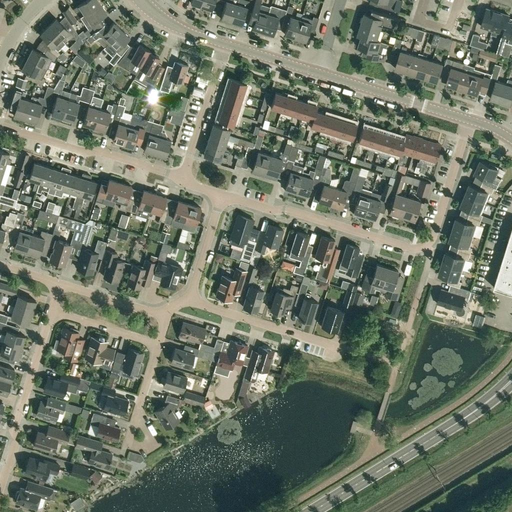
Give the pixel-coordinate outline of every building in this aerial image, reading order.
[(81,9),(84,14),(100,4),(97,0),(85,0),(73,9),(76,13),(81,9)] [(202,0),(201,6),(212,10),(214,0),(202,0)] [(220,18),(231,22),(237,0),(223,0),(226,1),(220,18)] [(246,0),(237,0),(231,22),(241,25),(249,1),(246,0)] [(252,28),(262,32),(270,7),(269,7),(261,4),(262,0),(254,0),(255,0),(248,21),(253,23),(252,28)] [(379,6),(393,11),(396,0),(380,0),(381,0),(379,6)] [(107,13),(100,4),(84,14),(80,17),(88,29),(84,32),(88,37),(97,29),(98,28),(105,22),(101,17),(107,13)] [(273,35),(280,11),(276,9),(276,8),(270,6),(269,7),(270,7),(262,32),(273,35)] [(68,8),(62,12),(70,23),(71,24),(76,20),(68,8)] [(492,30),(498,12),(486,8),(481,26),(492,30)] [(370,15),(364,13),(361,24),(380,30),(382,25),(383,24),(393,28),(397,17),(372,9),(370,15)] [(498,12),(492,30),(497,31),(496,36),(500,37),(496,52),(502,54),(506,43),(510,29),(510,27),(511,23),(511,22),(511,21),(507,20),(509,15),(498,12)] [(284,34),(295,38),(300,20),(290,16),(284,34)] [(311,23),(300,20),(295,38),(305,41),(310,25),(316,26),(318,18),(313,16),(311,23)] [(56,18),(48,26),(61,39),(65,35),(69,39),(74,39),(78,43),(81,40),(71,24),(70,23),(65,28),(56,18)] [(121,30),(113,22),(109,26),(105,22),(98,28),(97,29),(88,37),(86,39),(90,43),(95,39),(105,47),(109,43),(121,30)] [(377,40),(380,30),(361,24),(358,35),(361,36),(377,40)] [(61,47),(57,44),(61,39),(48,26),(40,34),(53,47),(49,51),(57,57),(63,62),(64,60),(65,58),(57,51),(61,47)] [(410,35),(412,27),(407,26),(404,33),(410,35)] [(422,42),(425,31),(419,29),(416,40),(422,42)] [(112,57),(109,61),(113,65),(121,56),(116,52),(117,50),(129,37),(121,30),(109,43),(105,47),(103,48),(112,57)] [(470,45),(486,50),(488,43),(478,40),(480,36),(473,33),(470,45)] [(436,47),(440,36),(434,34),(430,45),(436,47)] [(381,41),(377,40),(361,36),(358,35),(356,43),(359,43),(358,47),(364,48),(362,54),(384,61),(386,55),(377,52),(379,46),(386,48),(387,43),(381,41)] [(400,48),(402,40),(396,38),(394,46),(400,48)] [(449,51),(453,40),(446,38),(443,49),(449,51)] [(136,62),(141,65),(149,51),(139,45),(132,56),(126,53),(117,64),(129,71),(132,67),(133,67),(136,62)] [(395,69),(406,72),(411,54),(406,52),(407,48),(402,46),(395,69)] [(57,57),(49,51),(47,49),(43,54),(32,48),(27,59),(42,67),(45,61),(50,64),(52,60),(54,62),(57,57)] [(141,65),(135,76),(155,87),(157,80),(164,66),(157,62),(159,58),(149,52),(150,51),(149,51),(141,65)] [(416,75),(423,54),(419,53),(418,56),(411,54),(406,72),(416,75)] [(416,75),(426,79),(432,61),(426,59),(427,56),(423,54),(416,75)] [(447,58),(446,60),(443,71),(449,73),(446,85),(457,88),(462,70),(464,64),(447,58)] [(47,69),(42,67),(27,59),(21,69),(32,75),(31,81),(43,84),(45,80),(42,78),(47,69)] [(172,80),(182,83),(188,65),(174,61),(172,67),(167,65),(159,89),(168,92),(172,80)] [(437,82),(443,64),(432,61),(426,79),(437,82)] [(501,65),(495,63),(492,74),(491,77),(497,79),(501,65)] [(462,70),(457,88),(467,91),(472,74),(474,69),(475,67),(464,64),(462,70)] [(112,80),(117,74),(109,67),(104,73),(112,80)] [(492,74),(474,69),(472,74),(467,91),(478,95),(482,84),(488,86),(491,77),(492,74)] [(51,114),(62,117),(68,99),(70,92),(62,90),(65,80),(59,79),(56,84),(53,88),(53,91),(58,93),(57,96),(51,114)] [(226,89),(243,94),(246,83),(231,79),(229,85),(227,85),(226,89)] [(511,80),(508,79),(506,84),(500,102),(501,102),(501,104),(509,107),(510,105),(511,105),(511,101),(511,80)] [(490,98),(500,102),(506,84),(496,80),(490,98)] [(30,100),(24,119),(36,122),(42,104),(48,106),(53,91),(53,88),(48,87),(47,86),(43,98),(38,96),(38,98),(31,96),(30,100)] [(76,94),(70,92),(68,99),(62,117),(73,121),(79,102),(78,102),(79,100),(84,101),(88,88),(82,87),(80,95),(76,94)] [(24,119),(30,100),(24,98),(26,92),(14,88),(10,103),(16,105),(13,115),(24,119)] [(93,127),(99,109),(93,107),(95,100),(91,99),(94,90),(88,88),(84,101),(89,103),(89,106),(88,105),(82,124),(93,127)] [(240,104),(243,94),(226,89),(225,93),(226,93),(224,100),(240,104)] [(270,108),(281,111),(286,94),(282,93),(282,94),(275,92),(270,108)] [(290,95),(286,94),(281,111),(291,114),(296,99),(290,97),(290,95)] [(302,101),(296,99),(291,114),(301,117),(307,100),(303,99),(302,101)] [(220,109),(236,115),(240,104),(224,100),(222,106),(221,105),(220,109)] [(311,102),(307,100),(301,117),(312,121),(315,111),(317,105),(310,103),(311,102)] [(113,119),(115,114),(118,104),(113,103),(112,105),(108,104),(105,111),(99,109),(93,127),(104,131),(108,118),(113,119)] [(125,106),(118,103),(118,104),(115,114),(113,119),(111,126),(117,128),(112,141),(123,144),(130,121),(129,121),(120,118),(120,116),(122,116),(125,106)] [(180,118),(182,111),(169,107),(167,114),(180,118)] [(233,125),(236,115),(220,109),(218,113),(220,114),(218,121),(233,125)] [(321,113),(315,111),(312,121),(310,126),(321,130),(326,113),(322,111),(321,113)] [(330,114),(326,113),(321,130),(331,133),(336,118),(329,116),(330,114)] [(342,120),(336,118),(331,133),(341,136),(347,119),(342,118),(342,120)] [(142,136),(143,133),(147,120),(144,119),(140,122),(130,119),(129,121),(130,121),(123,144),(133,147),(135,140),(141,142),(142,136)] [(350,120),(347,119),(341,136),(352,139),(356,124),(350,122),(350,120)] [(143,151),(154,154),(159,137),(161,131),(162,128),(156,126),(157,123),(147,120),(143,133),(148,134),(143,151)] [(213,124),(210,134),(226,139),(230,129),(213,124)] [(358,141),(368,144),(373,127),(370,126),(369,128),(363,126),(358,141)] [(378,129),(373,127),(368,144),(378,148),(383,132),(377,131),(378,129)] [(165,132),(161,131),(159,137),(154,154),(165,157),(170,140),(166,139),(167,136),(165,132)] [(378,148),(389,151),(394,134),(390,133),(390,134),(383,132),(378,148)] [(206,144),(223,150),(229,152),(230,147),(224,145),(226,139),(210,134),(206,144)] [(257,134),(254,143),(253,147),(259,148),(263,136),(257,134)] [(389,151),(399,154),(404,139),(398,137),(398,135),(394,134),(389,151)] [(404,153),(411,156),(417,137),(405,134),(404,139),(399,154),(397,161),(402,162),(404,157),(403,157),(404,153)] [(429,141),(417,137),(411,156),(419,158),(418,162),(417,161),(415,166),(420,168),(429,141)] [(247,146),(253,148),(253,147),(254,143),(238,138),(237,143),(247,146)] [(429,141),(420,168),(419,171),(424,173),(426,167),(425,166),(426,163),(434,165),(440,145),(429,141)] [(283,153),(289,155),(291,146),(292,145),(286,143),(283,153)] [(295,147),(298,148),(311,152),(312,147),(297,143),(295,147)] [(221,156),(223,150),(206,144),(203,155),(226,162),(227,158),(221,156)] [(253,148),(247,146),(244,156),(241,167),(246,169),(253,148)] [(298,148),(295,147),(291,146),(289,155),(287,159),(294,161),(298,148)] [(1,150),(0,149),(0,161),(6,163),(9,164),(10,160),(7,159),(10,149),(2,147),(1,150)] [(252,170),(264,174),(270,155),(258,151),(252,170)] [(24,169),(29,155),(22,153),(18,167),(24,169)] [(241,167),(244,156),(235,153),(234,157),(237,158),(235,165),(241,167)] [(319,154),(317,160),(324,162),(326,157),(326,156),(319,154)] [(276,178),(282,159),(270,155),(264,174),(276,178)] [(482,183),(494,188),(496,189),(501,179),(495,176),(499,167),(489,162),(489,164),(481,160),(475,173),(485,177),(482,183)] [(32,190),(36,191),(44,166),(34,162),(28,179),(35,181),(32,190)] [(285,190),(295,194),(302,171),(304,167),(292,164),(285,188),(285,190)] [(318,201),(330,204),(335,188),(338,178),(337,178),(331,179),(326,178),(329,168),(323,166),(324,166),(323,165),(322,168),(322,170),(319,179),(316,187),(314,193),(320,195),(318,201)] [(49,186),(54,169),(44,166),(36,191),(36,192),(40,193),(42,189),(48,191),(49,186)] [(322,170),(322,168),(315,166),(314,171),(309,170),(308,173),(302,171),(295,194),(306,197),(307,195),(313,177),(319,179),(322,170)] [(61,171),(54,169),(49,186),(56,188),(53,194),(57,196),(66,168),(62,167),(61,171)] [(64,190),(70,192),(75,175),(69,173),(70,169),(66,168),(57,196),(61,197),(64,190)] [(15,178),(21,179),(23,171),(18,169),(16,174),(15,178)] [(401,188),(405,175),(397,172),(392,186),(401,188)] [(72,208),(76,209),(87,175),(83,173),(81,177),(75,175),(70,192),(76,194),(72,208)] [(99,184),(96,183),(96,182),(89,180),(91,176),(87,175),(76,209),(75,212),(79,213),(84,197),(91,199),(94,189),(97,190),(99,184)] [(361,188),(365,177),(358,175),(355,183),(352,194),(358,196),(353,212),(354,212),(353,214),(363,217),(370,197),(371,191),(361,188)] [(20,183),(21,179),(15,178),(13,185),(19,187),(20,183)] [(102,179),(95,201),(106,204),(108,197),(115,199),(120,183),(109,179),(108,181),(102,179)] [(426,196),(430,183),(420,180),(418,185),(420,186),(418,193),(426,196)] [(352,194),(355,183),(349,181),(348,185),(343,183),(341,190),(335,188),(330,204),(341,208),(346,193),(352,194)] [(131,186),(120,183),(115,199),(121,201),(119,208),(130,212),(134,200),(128,198),(131,186)] [(387,200),(392,185),(385,183),(380,198),(387,200)] [(470,184),(466,195),(485,203),(489,192),(492,193),(494,188),(482,183),(480,188),(470,184)] [(143,208),(149,210),(155,193),(143,190),(139,202),(134,200),(130,212),(136,213),(136,214),(141,216),(143,208)] [(166,197),(155,193),(149,210),(161,214),(159,220),(165,222),(168,210),(162,209),(166,197)] [(399,215),(401,216),(407,197),(395,193),(389,212),(392,213),(391,215),(392,216),(397,218),(398,217),(399,215)] [(0,201),(15,206),(16,202),(17,200),(0,194),(0,201)] [(480,220),(482,215),(480,214),(485,203),(466,195),(461,206),(471,210),(469,216),(480,220)] [(373,221),(374,218),(375,218),(380,200),(370,197),(363,217),(373,221)] [(407,197),(401,216),(414,220),(420,201),(407,197)] [(178,219),(184,221),(189,204),(178,201),(174,212),(168,210),(165,222),(176,226),(178,219)] [(201,208),(189,204),(184,221),(182,228),(193,231),(201,208)] [(52,213),(45,211),(39,209),(37,218),(49,221),(46,230),(53,232),(54,230),(56,222),(58,215),(52,213)] [(9,239),(10,235),(13,226),(17,214),(9,211),(8,216),(6,215),(4,223),(2,223),(0,229),(0,228),(0,244),(2,237),(9,239)] [(385,222),(389,212),(385,211),(381,220),(385,222)] [(26,252),(32,234),(33,230),(25,228),(26,226),(23,225),(27,215),(17,212),(17,214),(13,226),(10,235),(17,237),(13,248),(26,252)] [(68,228),(71,219),(58,215),(56,222),(65,225),(65,227),(68,228)] [(250,260),(256,242),(247,239),(253,220),(238,215),(229,243),(243,248),(240,257),(250,260)] [(453,230),(473,236),(476,224),(479,225),(480,220),(469,216),(467,222),(457,218),(453,230)] [(79,243),(85,223),(71,219),(68,228),(74,230),(71,242),(78,244),(79,243)] [(92,226),(85,223),(79,243),(86,245),(92,226)] [(274,248),(275,246),(277,246),(282,229),(268,225),(262,244),(257,242),(255,248),(265,252),(267,246),(274,248)] [(118,229),(111,227),(108,238),(115,240),(118,229)] [(511,228),(494,288),(511,293),(511,228)] [(460,244),(458,250),(470,253),(472,247),(470,247),(473,236),(453,230),(450,241),(460,244)] [(39,237),(32,234),(26,252),(38,256),(46,232),(41,231),(39,237)] [(304,250),(309,235),(296,231),(291,250),(289,256),(301,260),(299,266),(295,265),(293,272),(303,275),(309,258),(310,252),(304,250)] [(330,277),(334,264),(339,249),(332,247),(334,240),(321,236),(315,256),(324,259),(322,264),(325,265),(323,275),(330,277)] [(97,254),(96,257),(101,258),(106,242),(98,239),(94,252),(97,254)] [(64,264),(70,244),(56,240),(50,260),(64,264)] [(187,250),(189,244),(178,241),(176,247),(187,250)] [(163,243),(161,251),(170,253),(172,246),(163,243)] [(357,276),(361,262),(355,260),(359,248),(347,244),(339,268),(345,270),(345,269),(347,270),(346,273),(357,276)] [(84,272),(85,271),(91,273),(97,254),(94,252),(83,249),(77,268),(79,269),(79,270),(80,272),(82,272),(84,272)] [(117,281),(123,262),(115,259),(117,253),(106,250),(102,262),(108,264),(104,276),(117,281)] [(468,259),(470,253),(458,250),(456,255),(446,252),(443,264),(462,270),(466,258),(468,259)] [(284,258),(282,265),(293,269),(295,262),(284,258)] [(149,286),(156,263),(145,260),(143,268),(133,265),(127,284),(140,288),(142,284),(149,286)] [(180,276),(182,268),(181,268),(181,267),(167,262),(166,263),(158,261),(154,273),(162,276),(160,283),(174,288),(178,275),(180,276)] [(374,288),(380,290),(387,267),(376,264),(375,268),(368,266),(361,288),(373,292),(374,288)] [(448,284),(455,286),(459,287),(461,281),(459,281),(462,270),(443,264),(439,275),(449,278),(448,284)] [(252,281),(256,268),(249,266),(245,279),(252,281)] [(396,299),(400,286),(403,278),(396,276),(398,271),(387,267),(380,290),(379,291),(385,292),(385,296),(396,299)] [(231,300),(233,293),(239,294),(246,271),(236,268),(233,279),(222,276),(216,296),(231,300)] [(0,290),(14,295),(17,288),(0,282),(0,290)] [(311,322),(317,302),(309,299),(310,293),(305,292),(308,284),(301,282),(297,294),(304,296),(297,318),(311,322)] [(347,289),(355,292),(356,286),(349,283),(347,289)] [(293,301),(298,286),(291,284),(289,289),(283,287),(282,293),(276,291),(270,309),(282,313),(286,299),(293,301)] [(437,303),(456,309),(456,312),(457,313),(459,315),(461,315),(463,314),(464,312),(464,310),(463,308),(462,307),(465,297),(469,298),(471,291),(459,287),(455,286),(453,293),(441,289),(437,303)] [(257,311),(263,291),(249,287),(243,307),(257,311)] [(347,289),(343,302),(351,304),(351,303),(355,292),(347,289)] [(362,295),(355,293),(352,303),(359,305),(362,295)] [(18,295),(14,306),(32,312),(36,301),(18,295)] [(29,323),(32,312),(14,306),(8,304),(7,308),(10,312),(12,313),(11,317),(29,323)] [(327,306),(321,325),(336,330),(341,314),(342,311),(340,310),(327,306)] [(481,325),(484,316),(477,313),(474,323),(481,325)] [(201,343),(205,329),(183,322),(179,336),(201,343)] [(77,337),(78,333),(77,332),(77,330),(70,328),(69,330),(63,328),(59,340),(56,339),(54,348),(66,352),(64,357),(77,361),(83,339),(77,337)] [(0,334),(0,340),(21,347),(25,336),(7,330),(5,335),(1,334),(0,334)] [(110,363),(114,350),(104,347),(106,341),(92,337),(85,358),(100,362),(100,360),(110,363)] [(219,355),(220,351),(223,341),(216,338),(212,353),(219,355)] [(21,347),(0,340),(0,352),(18,358),(18,357),(20,358),(23,348),(21,347)] [(226,353),(220,351),(219,355),(214,369),(215,372),(226,375),(227,374),(230,366),(232,367),(233,361),(242,364),(248,346),(242,344),(240,340),(236,342),(230,340),(226,353)] [(267,371),(270,363),(272,363),(273,359),(271,358),(273,351),(259,347),(258,351),(252,349),(242,380),(249,382),(250,379),(255,381),(256,377),(264,379),(267,371)] [(122,360),(121,363),(122,363),(120,368),(134,372),(133,374),(139,376),(142,365),(139,364),(142,353),(129,348),(125,361),(122,360)] [(189,368),(194,354),(175,348),(170,362),(189,368)] [(215,361),(217,354),(199,349),(197,355),(215,361)] [(122,363),(121,363),(114,360),(108,379),(114,380),(115,377),(117,378),(120,368),(122,363)] [(0,364),(0,378),(10,382),(14,369),(0,364)] [(182,392),(186,377),(167,371),(163,386),(182,392)] [(75,392),(79,377),(62,372),(59,381),(48,377),(44,390),(62,396),(64,389),(75,392)] [(0,391),(6,394),(9,393),(10,392),(11,390),(10,388),(9,386),(10,382),(0,378),(0,391)] [(123,415),(128,400),(113,395),(115,390),(103,386),(101,394),(107,396),(103,408),(123,415)] [(202,405),(205,397),(186,391),(183,399),(202,405)] [(178,406),(180,398),(167,394),(164,402),(166,404),(155,411),(166,428),(178,420),(172,410),(178,406)] [(62,414),(65,402),(48,397),(46,403),(40,402),(36,415),(47,418),(46,420),(55,423),(58,413),(62,414)] [(115,441),(119,428),(104,423),(107,417),(93,413),(90,424),(99,426),(96,435),(115,441)] [(69,432),(71,433),(73,428),(63,425),(61,430),(69,432)] [(67,440),(69,432),(61,430),(48,426),(46,434),(37,431),(33,445),(53,451),(56,442),(65,445),(66,442),(67,440)] [(67,440),(66,442),(75,445),(75,443),(78,435),(71,433),(69,432),(67,440)] [(90,455),(88,462),(108,469),(111,460),(110,459),(112,454),(100,450),(102,443),(78,435),(75,443),(75,445),(74,447),(85,450),(84,453),(90,455)] [(56,473),(59,465),(43,460),(43,461),(29,457),(25,472),(34,475),(34,477),(44,480),(47,471),(56,473)] [(86,478),(89,470),(73,465),(70,474),(86,478)] [(52,489),(37,484),(28,481),(25,489),(20,487),(19,491),(17,491),(16,492),(15,495),(15,497),(17,498),(15,501),(36,508),(36,507),(38,508),(40,507),(42,506),(45,498),(49,499),(52,489)] [(304,501),(307,509),(322,503),(319,495),(304,501)]
